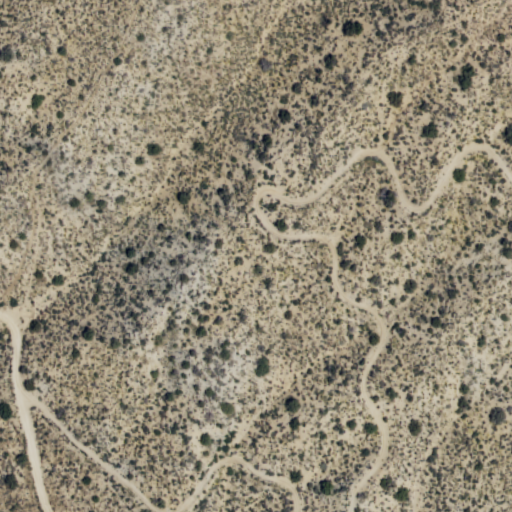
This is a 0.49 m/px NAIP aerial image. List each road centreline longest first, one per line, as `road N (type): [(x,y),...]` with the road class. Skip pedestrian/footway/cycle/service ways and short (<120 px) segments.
road 1 (track): [(23,401),(46,408),(158,511),(212,481),(229,461),(245,461),(296,490),(300,511),(359,497),(382,467),(388,433),(367,387),(387,343),(385,322),(343,295),(334,243),(282,238),(262,215),(261,201),(276,193),(299,206),(312,203),(361,157),(380,154),(421,213),(481,148),(511,175)]
road 2 (residential): [(51,511),(19,381),(16,329),(0,315)]
